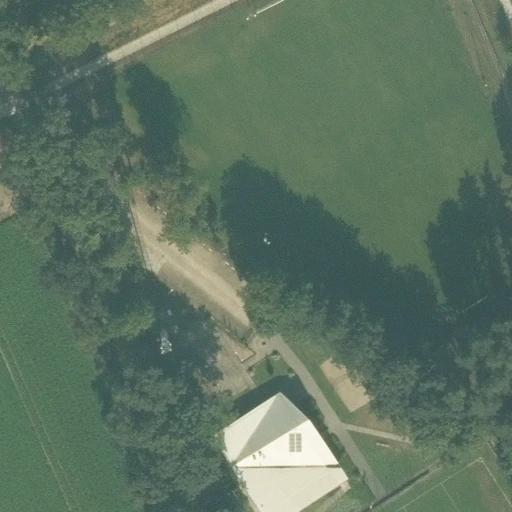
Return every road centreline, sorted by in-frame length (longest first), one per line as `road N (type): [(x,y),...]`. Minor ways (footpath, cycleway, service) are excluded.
road 1 (track): [(189,511),(14,106)]
road 2 (tertiary): [(0,71),(142,0)]
